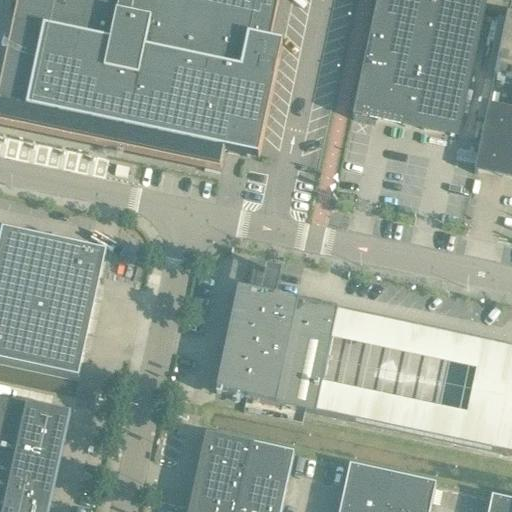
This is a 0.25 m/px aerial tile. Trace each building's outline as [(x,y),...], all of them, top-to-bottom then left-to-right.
[(279,0),(18,0),(0,88),(0,126),(221,174),(225,154),(258,161),(282,48),(270,45),(279,0)] [(381,0),(358,97),(352,121),(355,122),(356,115),(448,134),(449,131),(458,133),(487,15),(479,13),(481,0),(381,0)] [(507,19),(490,97),(474,175),(477,175),(478,173),(511,179),(511,23),(510,23),(510,20),(507,19)] [(0,243),(0,364),(79,382),(92,319),(106,255),(2,232),(0,243)] [(511,456),(511,349),(238,291),(216,394),(511,457),(511,456)] [(0,511),(50,511),(71,416),(50,412),(0,401),(0,511)] [(108,416),(110,405),(95,402),(93,413),(108,416)] [(207,439),(191,511),(281,511),(294,456),(206,437),(205,439),(207,439)] [(350,468),(340,511),(430,511),(436,487),(350,468)] [(511,511),(511,503),(492,500),(488,511),(511,511)]
